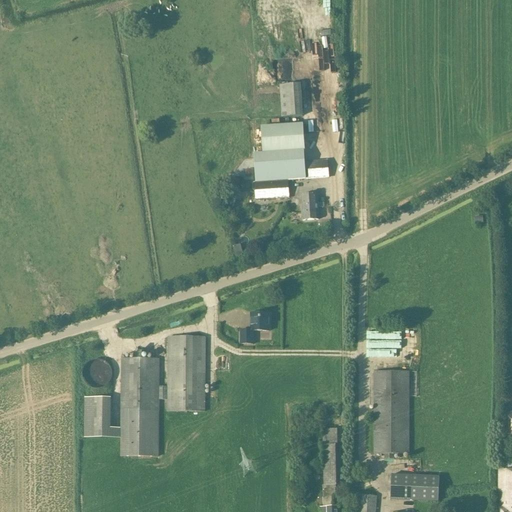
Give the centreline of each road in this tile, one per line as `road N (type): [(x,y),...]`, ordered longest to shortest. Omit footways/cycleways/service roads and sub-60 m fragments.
road 1 (unclassified): [(511,164),(361,239),(0,353)]
road 2 (unknown): [(361,239),(375,471)]
road 3 (unknown): [(338,247),(337,124)]
